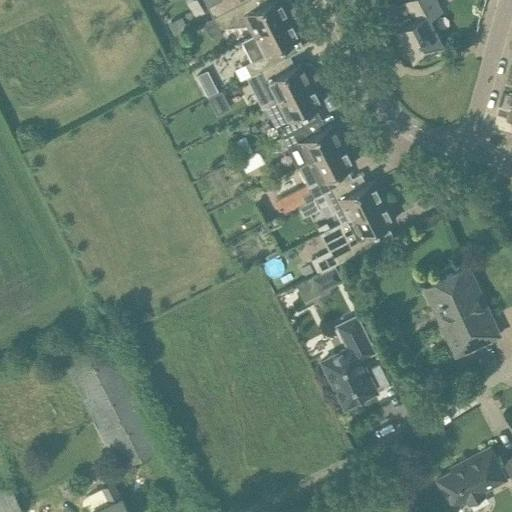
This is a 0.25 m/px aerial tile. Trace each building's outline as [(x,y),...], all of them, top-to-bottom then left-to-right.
[(271,0),(256,8),(251,0),(244,0),(228,9),(213,16),(202,22),(208,33),(212,36),(221,31),(221,27),(244,25),(248,23),(253,34),(291,15),(290,13),(294,12),(295,8),(290,0),(271,0)] [(228,9),(244,0),(243,0),(240,2),(239,0),(204,0),(213,16),(228,9)] [(413,58),(442,42),(429,17),(441,10),(435,0),(404,0),(414,18),(396,26),(413,58)] [(301,35),(300,32),(303,30),(304,27),(298,16),(295,14),(292,16),(291,15),(253,34),(259,45),(248,51),(252,59),(245,63),(240,66),(244,74),(249,72),(250,74),(282,58),(276,47),(301,35)] [(186,45),(182,35),(174,39),(178,48),(178,49),(186,45)] [(282,58),(250,74),(251,75),(246,77),(263,107),(276,100),(314,81),(313,79),(316,77),(317,74),(311,63),(308,62),(305,64),(303,61),(279,73),(273,63),(282,58)] [(213,80),(202,86),(207,97),(218,91),(213,80)] [(282,135),(304,124),(299,113),(324,100),(314,81),(276,100),(263,107),(267,105),(282,135)] [(298,166),(307,161),(345,142),(335,122),(310,135),(304,124),(282,135),(298,166)] [(322,192),(345,181),(344,180),(336,185),(330,174),(355,162),(345,142),(298,166),(310,190),(302,194),(306,201),(313,197),(322,192)] [(348,218),(385,199),(375,179),(350,191),(345,181),(322,192),(332,212),(342,207),(348,218)] [(306,201),(297,205),(303,217),(319,208),(313,197),(306,201)] [(395,218),(385,199),(348,218),(335,225),(341,237),(344,235),(348,242),(340,246),(347,257),(376,242),(370,231),(395,218)] [(329,227),(327,222),(317,227),(320,232),(329,227)] [(276,250),(266,255),(268,259),(268,260),(280,253),(278,249),(276,250)] [(335,264),(314,275),(320,288),(342,278),(335,264)] [(500,334),(468,265),(423,285),(455,354),(500,334)] [(321,359),(345,406),(377,390),(360,357),(374,350),(356,314),(337,324),(343,335),(347,333),(352,344),(321,359)] [(163,445),(154,427),(108,338),(64,360),(110,449),(119,467),(163,445)] [(511,455),(499,463),(490,446),(460,461),(461,464),(437,477),(451,505),(466,497),(469,502),(485,494),(483,489),(511,474),(511,476),(511,455)] [(129,511),(125,503),(113,481),(103,486),(111,501),(88,511),(129,511)] [(13,482),(0,488),(0,511),(26,511),(28,511),(13,482)]
